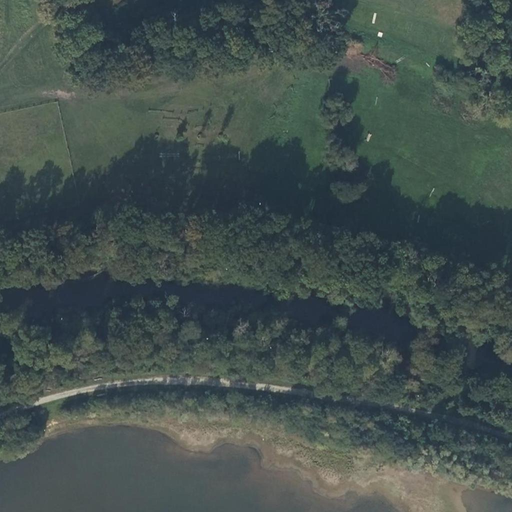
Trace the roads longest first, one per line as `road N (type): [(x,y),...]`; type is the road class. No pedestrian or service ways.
road 1 (track): [(0,416),(94,388),(207,381),(457,411),(511,433)]
road 2 (unknown): [(317,14),(0,60)]
road 3 (unknown): [(58,46),(113,160),(98,209),(0,235)]
